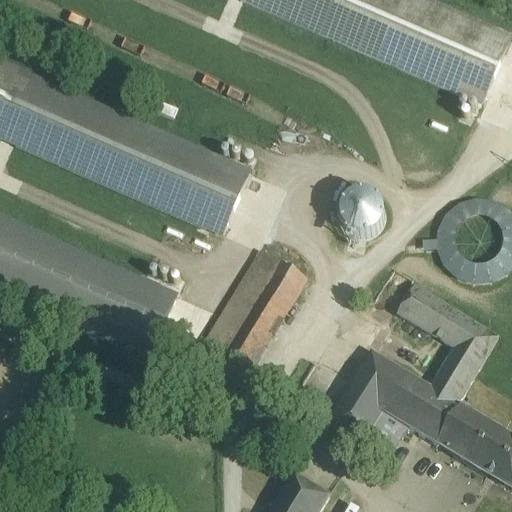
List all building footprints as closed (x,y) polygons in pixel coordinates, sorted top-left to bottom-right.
[(511,43),(412,0),(244,0),(484,104),(511,43)] [(251,177),(0,67),(0,141),(224,239),(251,177)] [(334,210),(352,247),(389,229),(371,192),(334,210)] [(420,255),(440,257),(443,266),(447,274),(454,281),(462,286),(472,289),(481,289),(491,287),(499,283),(506,276),(511,268),(511,266),(511,238),(508,231),(501,224),(493,218),(483,216),(474,215),(464,218),(456,222),(448,229),(443,237),(442,242),(422,240),(420,255)] [(183,313),(0,233),(0,292),(161,363),(183,313)] [(263,256),(202,353),(248,381),(278,337),(309,284),(263,256)] [(505,343),(420,292),(403,320),(463,356),(438,398),(463,413),(505,343)] [(438,398),(377,361),(335,431),(368,451),(387,420),(443,454),(466,415),(438,398)] [(511,442),(466,415),(443,454),(511,495),(511,442)] [(329,511),(334,503),(292,481),(275,511),(329,511)]
